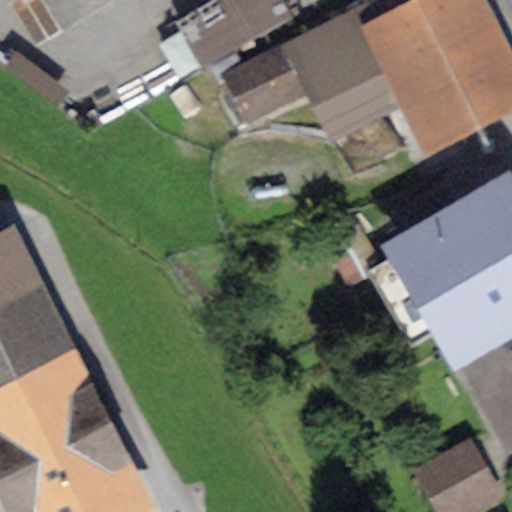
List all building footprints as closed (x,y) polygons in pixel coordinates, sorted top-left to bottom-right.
[(385,0),(371,7),(436,134),(511,95),(511,92),(464,0),(385,0)] [(301,44),(244,72),(235,54),(216,63),(226,81),(228,80),(247,119),(320,82),(301,44)] [(449,320),(511,428),(511,215),(503,200),(375,273),(414,340),(449,320)] [(351,283),(379,269),(358,228),(330,242),(351,283)] [(0,258),(0,480),(14,507),(16,511),(105,511),(142,493),(104,422),(91,429),(0,258)] [(470,443),(418,472),(440,511),(468,511),(499,495),(470,443)]
